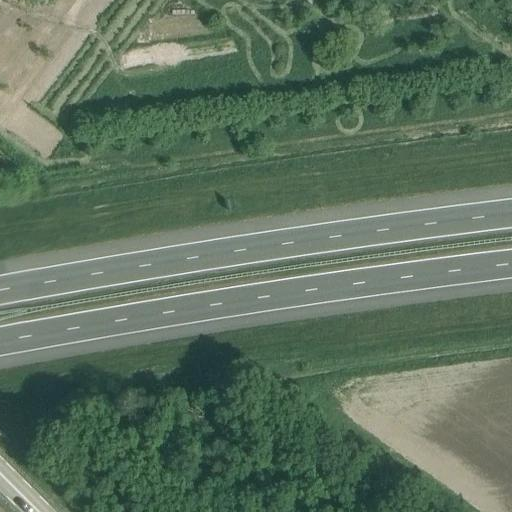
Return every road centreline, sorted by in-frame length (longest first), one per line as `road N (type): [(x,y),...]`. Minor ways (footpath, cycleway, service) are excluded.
road 1 (motorway): [(511,211),(0,289)]
road 2 (motorway): [(0,340),(511,262)]
